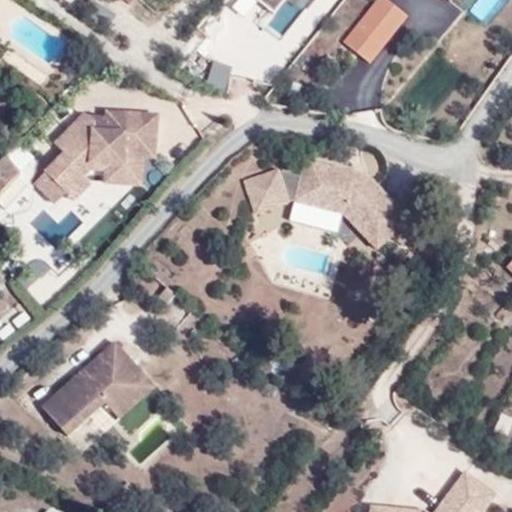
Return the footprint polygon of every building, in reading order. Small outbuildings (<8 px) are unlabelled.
[(255,0),(270,11),(279,0),(255,0)] [(406,17),(384,0),(378,0),(344,44),(369,64),(406,17)] [(86,114),(56,144),(64,152),(44,171),(45,172),(33,184),(53,205),(66,192),(74,200),(90,185),(84,179),(91,170),(103,171),(105,171),(105,184),(141,184),(142,158),(155,158),(159,115),(105,110),(104,116),(86,114)] [(19,167),(32,154),(17,140),(4,153),(19,167)] [(0,194),(21,172),(7,157),(0,164),(0,194)] [(410,216),(367,172),(308,157),(296,201),(344,212),(377,247),(410,216)] [(154,389),(114,343),(41,407),(67,435),(104,401),(119,417),(154,389)] [(459,511),(428,511),(426,511),(392,507),(391,511),(482,511),(496,494),(468,473),(446,501),(460,511),(459,511)] [(446,501),(437,511),(459,511),(460,511),(446,501)]
